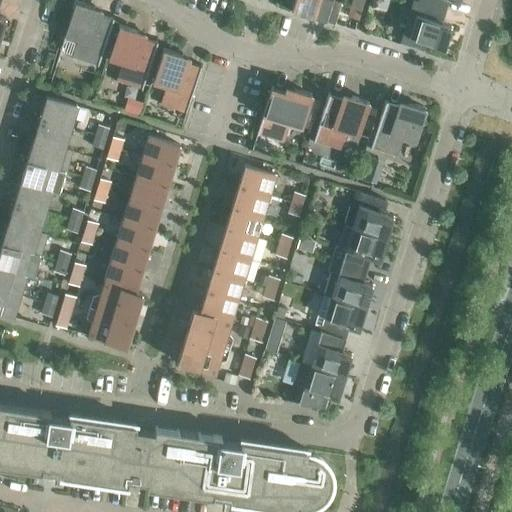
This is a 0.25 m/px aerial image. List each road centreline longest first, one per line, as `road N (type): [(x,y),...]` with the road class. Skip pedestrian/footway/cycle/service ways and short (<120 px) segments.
road 1 (residential): [(0,388),(352,445),(461,88)]
road 2 (residential): [(461,88),(342,52),(242,52),(164,0)]
road 3 (secondary): [(452,511),(511,315)]
road 4 (residential): [(44,0),(0,147)]
